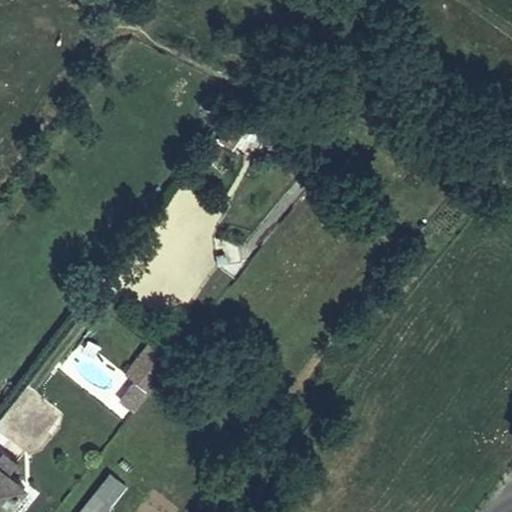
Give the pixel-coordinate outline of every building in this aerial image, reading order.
[(245,103),(218,138),(234,147),(247,127),(270,138),(272,132),(282,122),(245,103)] [(214,247),(213,211),(167,211),(167,248),(214,247)] [(127,374),(147,390),(172,357),(153,342),(127,374)] [(118,399),(123,402),(138,383),(133,380),(118,399)] [(123,402),(133,410),(148,391),(138,383),(123,402)] [(0,511),(4,511),(24,486),(8,474),(18,462),(2,450),(0,451),(0,511)] [(94,492),(110,505),(126,485),(110,473),(94,492)] [(78,511),(104,511),(110,505),(94,492),(78,511)]
